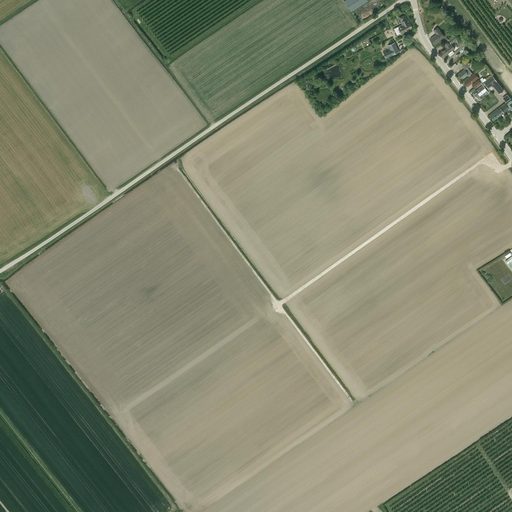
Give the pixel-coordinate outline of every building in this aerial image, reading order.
[(345,0),(344,1),(351,11),(368,0),(367,0),(345,0)] [(412,27),(410,22),(409,23),(405,15),(398,18),(402,25),(393,29),(397,35),(404,32),(412,27)] [(436,34),(430,39),(434,44),(438,41),(444,37),(437,28),(433,31),(436,34)] [(456,33),(448,39),(449,40),(448,41),(443,44),(446,48),(440,52),(444,57),(448,54),(450,57),(454,53),(452,51),(455,49),(451,44),(459,38),(456,33)] [(396,51),(392,44),(388,47),(389,51),(384,54),(386,57),(396,51)] [(470,66),(465,60),(461,64),(463,66),(462,67),(464,69),(458,74),(462,79),(466,75),(468,77),(472,74),(468,68),(470,66)] [(478,78),(475,74),(464,82),(467,86),(478,78)] [(482,84),(483,86),(473,93),(476,97),(477,96),(480,100),(484,96),(483,96),(488,92),(486,89),(488,87),(492,84),(499,93),(503,90),(492,76),(484,82),(482,84)] [(479,80),(478,80),(472,85),(474,88),(481,83),(481,84),(483,82),(480,79),(479,80)] [(505,102),(510,98),(507,94),(502,97),(505,102)] [(501,108),(490,116),(494,120),(509,109),(505,105),(501,108)]
